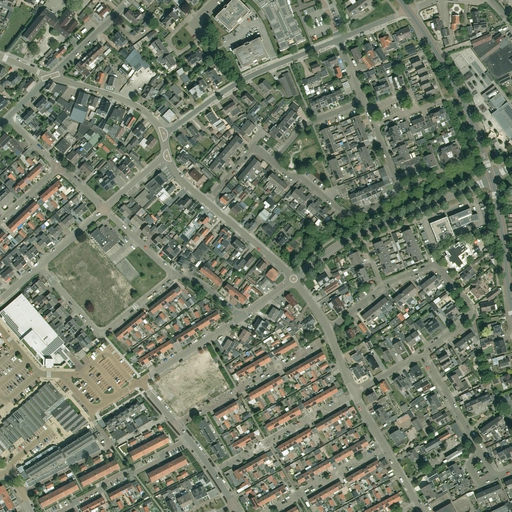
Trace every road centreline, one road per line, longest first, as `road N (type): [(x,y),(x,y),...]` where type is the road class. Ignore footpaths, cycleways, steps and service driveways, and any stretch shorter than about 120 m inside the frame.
road 1 (residential): [(294,279),(341,243),(491,178)]
road 2 (residential): [(162,134),(262,70),(339,39)]
road 3 (tertiary): [(491,178),(454,84),(409,10)]
road 4 (residential): [(39,266),(99,332),(174,274)]
road 5 (residential): [(175,424),(330,338)]
road 6 (residential): [(422,353),(468,317),(469,307),(440,268),(384,289)]
road 7 (residential): [(212,471),(355,395)]
road 8 (residential): [(511,468),(491,472),(422,353)]
road 9 (residential): [(59,511),(187,439)]
road 10 (residential): [(398,189),(345,214),(277,161)]
road 11 (tertiary): [(511,313),(491,178)]
road 12 (residential): [(264,511),(384,447)]
road 13 (residential): [(162,134),(121,99),(48,77)]
